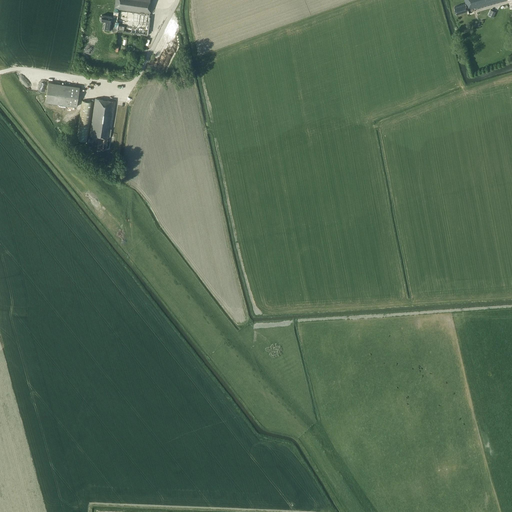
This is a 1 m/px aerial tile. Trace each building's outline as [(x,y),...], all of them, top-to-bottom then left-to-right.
[(115,0),(113,17),(102,15),(102,16),(100,16),(100,18),(101,19),(101,20),(104,21),(103,28),(110,29),(117,30),(117,31),(147,35),(151,0),(115,0)] [(475,9),(507,0),(464,0),(466,3),(454,6),(457,14),(468,11),(468,10),(475,8),(475,9)] [(494,18),(497,11),(491,9),(489,15),(494,18)] [(46,101),(77,106),(80,86),(49,82),(46,101)] [(110,136),(115,101),(95,98),(90,136),(101,138),(99,148),(106,149),(108,136),(110,136)] [(76,139),(87,141),(93,102),(82,100),(76,139)]
